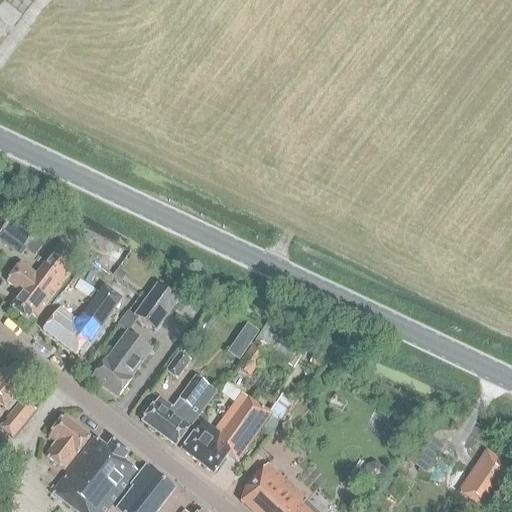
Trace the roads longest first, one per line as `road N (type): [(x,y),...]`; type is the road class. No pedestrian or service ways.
road 1 (secondary): [(511,378),(0,139)]
road 2 (residential): [(228,511),(0,331)]
